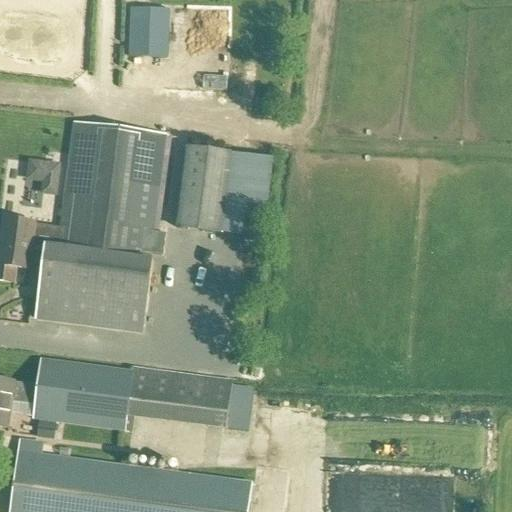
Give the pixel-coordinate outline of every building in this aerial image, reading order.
[(131,12),(129,57),(168,59),(169,13),(131,11),(131,12)] [(149,264),(150,255),(163,256),(166,234),(153,233),(165,137),(76,125),(62,232),(36,229),(36,225),(5,221),(1,252),(0,251),(0,282),(15,285),(17,270),(29,272),(32,249),(46,251),(37,323),(145,337),(155,265),(149,264)] [(187,149),(176,231),(220,237),(231,155),(187,149)] [(46,165),(42,196),(57,198),(61,166),(46,165)] [(254,249),(256,242),(244,240),(243,248),(254,249)] [(135,371),(135,375),(44,363),(39,390),(0,384),(0,431),(8,433),(12,405),(36,408),(34,423),(127,435),(129,419),(229,433),(236,384),(135,371)] [(55,425),(39,423),(37,439),(53,441),(55,425)] [(464,459),(488,460),(488,430),(464,430),(464,459)] [(11,511),(248,511),(252,487),(180,478),(20,456),(11,511)]
